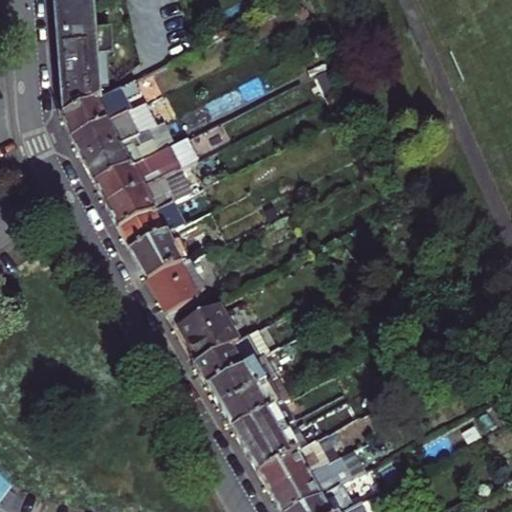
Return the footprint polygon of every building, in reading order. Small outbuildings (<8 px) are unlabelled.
[(96,105),(87,0),(53,0),(54,6),(64,121),(96,105)] [(73,145),(110,126),(104,114),(126,103),(121,92),(96,105),(64,121),(73,145)] [(129,117),(110,126),(73,145),(84,167),(140,139),(129,117)] [(148,135),(140,139),(84,167),(96,190),(144,165),(137,152),(153,145),(148,135)] [(157,159),(144,165),(96,190),(108,212),(145,193),(139,180),(162,169),(157,159)] [(182,174),(145,193),(108,212),(119,234),(156,215),(150,203),(187,185),(182,174)] [(131,257),(166,239),(161,228),(180,218),(174,206),(156,215),(119,234),(131,257)] [(147,287),(192,265),(176,234),(166,239),(131,257),(139,273),(147,287)] [(167,321),(198,305),(204,302),(195,284),(199,281),(192,265),(147,287),(167,321)] [(205,319),(198,305),(167,321),(175,335),(205,319)] [(175,335),(195,369),(237,345),(218,312),(205,319),(175,335)] [(195,369),(209,392),(257,365),(251,353),(256,350),(250,339),(237,345),(195,369)] [(209,392),(223,416),(278,384),(265,361),(257,365),(209,392)] [(278,384),(223,416),(235,436),(284,409),(291,405),(278,384)] [(284,409),(235,436),(250,461),(260,480),(307,453),(296,432),(284,409)] [(307,453),(260,480),(273,501),(330,469),(323,457),(327,455),(324,450),(320,452),(317,447),(307,453)] [(330,469),(273,501),(279,511),(305,511),(342,492),(339,485),(342,483),(340,478),(336,480),(330,469)] [(353,511),(355,511),(343,491),(342,492),(305,511),(353,511)]
